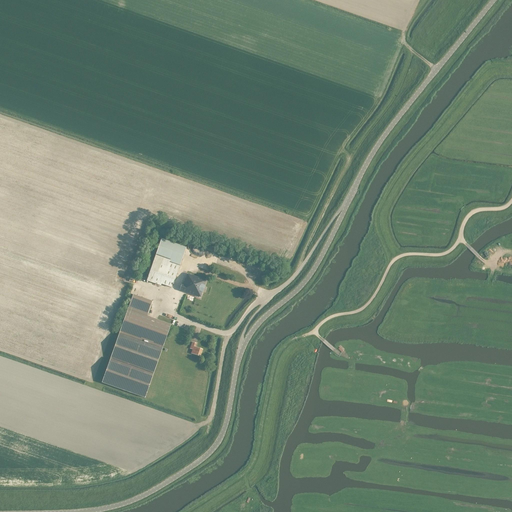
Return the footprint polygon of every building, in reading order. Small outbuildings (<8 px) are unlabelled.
[(148,275),(147,280),(161,285),(161,283),(171,287),(186,247),(161,238),(151,267),(150,271),(148,270),(147,273),(149,273),(148,275)] [(485,249),(488,252),(493,247),(490,244),(485,249)] [(182,283),(179,290),(200,297),(202,291),(204,285),(206,279),(187,273),(186,277),(185,277),(183,283),(182,283)] [(120,333),(102,382),(144,397),(153,373),(152,373),(153,372),(152,372),(161,348),(161,347),(162,347),(170,324),(147,316),(137,312),(142,298),(133,294),(133,295),(129,293),(127,298),(131,300),(119,332),(120,332),(120,333)] [(175,310),(181,312),(185,301),(179,299),(175,310)] [(191,353),(200,356),(202,349),(195,347),(196,343),(192,341),(190,348),(192,349),(191,353)]
